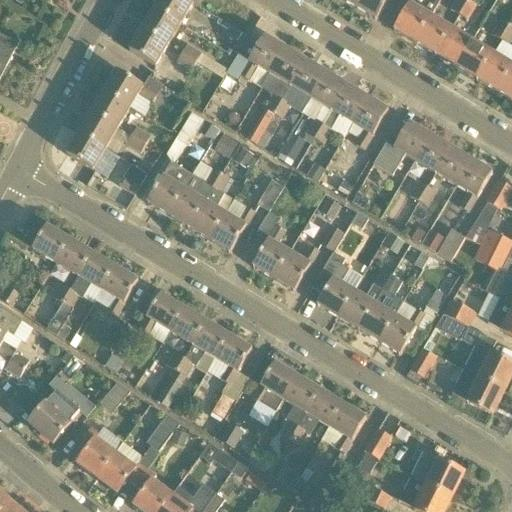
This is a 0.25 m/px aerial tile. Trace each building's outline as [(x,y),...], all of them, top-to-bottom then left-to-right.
[(181,25),(193,6),(183,0),(161,0),(155,10),(181,25)] [(339,0),(357,10),(362,0),(339,0)] [(389,0),(362,0),(357,10),(377,23),(389,0)] [(431,19),(440,5),(431,0),(414,0),(394,33),(415,46),(431,19)] [(460,18),(468,4),(461,0),(457,0),(451,13),(460,18)] [(469,23),(477,9),(468,4),(460,18),(469,23)] [(169,45),(181,25),(155,10),(143,30),(169,45)] [(436,58),(452,31),(431,19),(415,46),(436,58)] [(509,29),(501,24),(492,38),(500,43),(509,29)] [(243,36),(228,27),(216,48),(230,57),(238,44),(243,36)] [(509,48),(511,42),(511,30),(509,29),(500,43),(509,48)] [(155,68),(169,45),(143,30),(129,53),(155,68)] [(473,43),(452,31),(436,58),(457,70),(473,43)] [(0,80),(17,48),(0,39),(0,80)] [(264,39),(242,79),(250,84),(259,70),(270,77),(285,51),(264,39)] [(493,55),(473,43),(457,70),(477,82),(493,55)] [(228,74),(189,49),(183,57),(197,66),(197,65),(223,82),(228,74)] [(274,99),(266,113),(274,118),(306,64),(286,52),(285,51),(270,77),(280,83),(272,97),(274,99)] [(498,95),(511,70),(511,66),(493,55),(477,82),(498,95)] [(191,75),(197,66),(183,57),(177,66),(191,75)] [(274,118),(264,133),(272,138),(282,121),(290,108),(302,115),(310,101),(311,102),(327,76),(306,64),(274,118)] [(511,103),(511,70),(498,95),(511,103)] [(105,95),(130,110),(137,98),(151,107),(157,97),(117,74),(105,95)] [(210,76),(205,84),(214,89),(219,82),(210,76)] [(315,142),(347,89),(327,76),(311,102),(310,101),(302,115),(315,123),(307,137),(315,142)] [(340,119),(353,127),(368,101),(347,89),(315,142),(323,147),(340,119)] [(118,131),(130,110),(105,95),(92,115),(118,131)] [(365,153),(389,114),(368,101),(353,127),(365,134),(357,148),(365,153)] [(248,142),(256,147),(264,133),(274,118),(266,113),(248,142)] [(105,152),(118,131),(92,115),(79,136),(105,152)] [(195,140),(199,133),(204,124),(192,116),(167,158),(174,166),(185,147),(189,150),(195,140)] [(229,123),(227,128),(234,132),(238,125),(233,126),(229,124),(229,123)] [(199,133),(195,140),(198,142),(202,135),(215,143),(219,135),(204,124),(199,133)] [(393,179),(406,158),(415,164),(431,139),(409,126),(395,150),(387,146),(374,168),(393,179)] [(146,148),(151,138),(138,131),(133,140),(146,148)] [(93,173),(105,152),(79,136),(67,157),(93,173)] [(229,162),(239,146),(224,137),(214,153),(229,162)] [(436,177),(451,151),(431,139),(415,164),(436,177)] [(141,157),(146,148),(133,140),(128,150),(141,157)] [(300,153),(287,145),(281,155),(293,163),(300,153)] [(246,171),(253,158),(255,155),(241,147),(232,162),(246,171)] [(457,189),(472,163),(451,151),(436,177),(457,189)] [(493,176),(472,163),(457,189),(469,196),(461,210),(469,215),(493,176)] [(170,219),(193,178),(181,171),(172,166),(147,206),(170,219)] [(313,166),(306,179),(317,186),(325,173),(313,166)] [(135,198),(148,178),(131,168),(124,180),(126,181),(125,183),(121,190),(135,198)] [(193,178),(170,219),(174,222),(190,231),(222,178),(213,172),(213,173),(205,186),(204,185),(193,178)] [(235,203),(225,198),(222,196),(230,183),(222,178),(190,231),(210,244),(226,217),(235,203)] [(269,215),(284,191),(272,184),(257,208),(269,215)] [(344,184),(339,193),(348,197),(352,189),(344,184)] [(420,205),(428,191),(419,185),(410,199),(420,205)] [(501,213),(511,193),(511,192),(499,185),(487,205),(501,213)] [(308,209),(318,200),(306,187),(296,196),(308,209)] [(429,210),(437,196),(428,191),(420,205),(429,210)] [(370,203),(358,196),(352,205),(364,212),(370,203)] [(333,223),(342,210),(328,200),(319,214),(333,223)] [(491,224),(497,213),(487,207),(481,218),(491,224)] [(231,256),(256,216),(248,211),(239,224),(226,217),(210,244),(231,256)] [(268,240),(280,221),(270,216),(259,235),(268,240)] [(352,227),(361,232),(362,233),(368,223),(369,223),(358,216),(358,217),(352,227)] [(473,228),(466,241),(480,248),(480,249),(507,262),(507,261),(511,251),(511,245),(488,233),(487,234),(487,235),(484,233),(474,228),(473,228)] [(56,266),(70,243),(47,229),(33,252),(56,266)] [(277,247),(285,234),(277,229),(253,269),(274,282),(290,255),(277,247)] [(334,256),(345,238),(331,230),(320,247),(334,256)] [(421,247),(428,237),(418,231),(412,241),(421,247)] [(465,242),(465,241),(453,233),(444,247),(437,257),(451,266),(465,242)] [(397,258),(404,246),(389,236),(386,242),(382,248),(397,258)] [(421,247),(437,257),(444,247),(428,237),(421,247)] [(79,280),(93,257),(70,243),(56,266),(79,280)] [(503,277),(510,263),(507,262),(480,249),(473,262),(503,277)] [(295,295),(320,254),(312,250),(304,263),(290,255),(274,282),(295,295)] [(323,298),(317,308),(338,320),(354,294),(342,286),(350,272),(342,267),(345,263),(334,256),(312,291),(323,298)] [(63,306),(47,332),(57,339),(64,327),(74,312),(81,300),(83,301),(91,288),(101,294),(115,271),(108,266),(93,257),(79,280),(71,294),(70,295),(63,306)] [(115,271),(101,294),(116,303),(108,316),(110,316),(116,320),(138,284),(134,282),(115,271)] [(359,333),(392,278),(384,274),(376,288),(373,286),(365,301),(354,294),(338,320),(359,333)] [(392,279),(359,333),(374,342),(380,346),(396,319),(386,313),(394,300),(391,299),(400,284),(392,279)] [(511,307),(511,279),(501,302),(511,307)] [(63,306),(70,295),(60,288),(53,300),(63,306)] [(12,310),(20,297),(10,291),(2,303),(12,310)] [(437,317),(448,299),(437,293),(426,311),(437,317)] [(161,298),(139,333),(162,347),(170,334),(184,311),(161,298)] [(489,324),(489,325),(503,332),(502,334),(511,338),(511,307),(501,302),(489,324)] [(469,330),(476,317),(451,304),(443,318),(467,330),(468,330),(469,330)] [(396,319),(380,346),(401,358),(411,341),(413,337),(418,329),(425,317),(423,316),(417,313),(417,314),(404,306),(396,319)] [(193,348),(207,325),(184,311),(170,334),(193,348)] [(17,353),(3,345),(8,335),(14,338),(22,324),(0,312),(0,358),(11,364),(25,372),(30,364),(15,355),(17,353)] [(175,374),(157,404),(167,411),(192,370),(194,367),(197,369),(205,356),(216,362),(229,339),(207,325),(193,348),(193,349),(185,362),(183,361),(175,374)] [(467,330),(461,343),(476,350),(465,373),(505,393),(511,378),(511,365),(493,355),(492,357),(491,356),(490,358),(486,356),(493,343),(469,330),(468,330),(467,330)] [(76,351),(85,335),(81,332),(71,348),(76,351)] [(229,339),(216,362),(229,370),(221,383),(226,386),(231,389),(239,375),(252,353),(229,339)] [(425,381),(435,364),(437,360),(423,352),(411,373),(425,381)] [(67,368),(74,360),(67,355),(60,363),(66,368),(67,368)] [(175,374),(183,361),(175,356),(167,369),(175,374)] [(117,376),(124,365),(112,358),(105,369),(117,376)] [(65,388),(84,366),(74,360),(67,368),(66,368),(56,380),(64,388),(64,387),(65,388)] [(20,381),(25,372),(11,364),(6,373),(20,381)] [(276,416),(284,403),(298,380),(275,366),(254,402),(257,404),(276,416)] [(492,418),(505,393),(465,373),(452,397),(492,418)] [(291,443),(320,394),(298,380),(284,403),(295,409),(286,424),(288,425),(280,437),(291,443)] [(112,417),(130,395),(117,387),(101,406),(112,417)] [(0,389),(0,417),(12,428),(26,412),(0,389)] [(300,449),(307,437),(310,439),(319,424),(329,430),(343,407),(320,394),(291,443),(300,449)] [(53,447),(81,416),(57,396),(48,406),(47,405),(29,426),(53,447)] [(212,416),(211,419),(221,425),(222,422),(234,403),(223,396),(211,416),(212,416)] [(343,407),(329,430),(343,438),(335,451),(336,452),(345,457),(364,425),(366,421),(361,418),(343,407)] [(234,453),(244,436),(229,427),(219,444),(234,453)] [(160,428),(147,447),(150,450),(159,456),(172,437),(160,428)] [(98,483),(116,457),(97,442),(100,438),(91,431),(79,447),(88,453),(77,467),(98,483)] [(183,451),(188,437),(176,433),(171,447),(183,451)] [(379,462),(391,442),(377,434),(365,454),(379,462)] [(148,473),(159,456),(150,450),(136,472),(116,457),(98,483),(117,497),(128,483),(136,489),(148,473)] [(264,476),(273,463),(256,451),(247,464),(264,476)] [(232,473),(233,472),(237,465),(220,455),(215,462),(232,473)] [(423,455),(417,467),(433,475),(427,487),(452,500),(464,476),(423,455)] [(368,477),(376,464),(365,458),(358,471),(368,477)] [(306,471),(314,475),(320,465),(313,460),(306,471)] [(338,488),(347,472),(334,464),(324,480),(338,488)] [(243,479),(248,473),(237,465),(233,472),(243,479)] [(291,492),(301,476),(285,467),(275,482),(291,492)] [(137,511),(162,511),(173,498),(153,484),(156,479),(148,473),(136,489),(144,495),(134,509),(137,511)] [(269,486),(253,475),(247,483),(263,494),(269,486)] [(446,511),(452,500),(411,480),(399,504),(416,511),(415,511),(446,511)] [(299,485),(294,492),(301,496),(305,489),(299,485)] [(269,498),(275,490),(269,486),(263,494),(269,498)] [(205,511),(216,498),(207,490),(204,489),(188,510),(173,498),(162,511),(205,511)] [(384,511),(385,511),(391,501),(372,492),(367,503),(384,511)] [(0,511),(2,511),(10,504),(0,495),(0,511)] [(218,511),(225,503),(216,497),(205,511),(218,511)]
